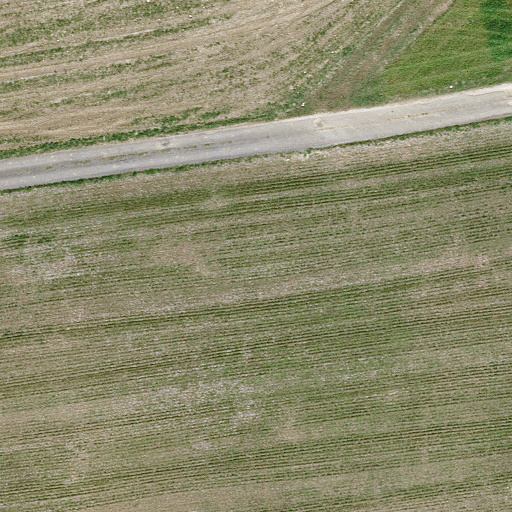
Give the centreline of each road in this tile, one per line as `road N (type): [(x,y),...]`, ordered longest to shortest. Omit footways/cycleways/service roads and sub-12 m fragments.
road 1 (track): [(0,174),(511,92)]
road 2 (track): [(417,0),(306,125)]
